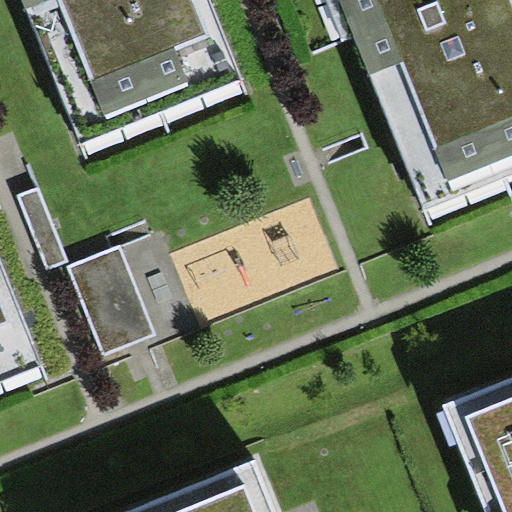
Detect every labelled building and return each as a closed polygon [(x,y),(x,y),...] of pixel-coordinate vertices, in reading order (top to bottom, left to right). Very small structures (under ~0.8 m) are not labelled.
[(14,0),(73,157),(236,96),(200,0),(14,0)] [(511,0),(338,0),(422,209),(511,172),(511,0)] [(0,378),(32,366),(0,285),(0,378)] [(511,511),(511,376),(449,401),(491,511),(511,511)] [(269,511),(251,466),(136,511),(269,511)]
